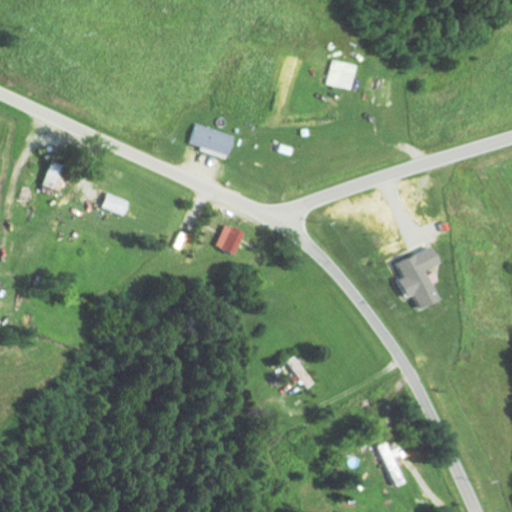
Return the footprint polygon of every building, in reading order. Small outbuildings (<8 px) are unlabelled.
[(325,85),(350,89),(353,64),(329,60),(325,85)] [(228,155),(234,136),(195,123),(189,142),(228,155)] [(62,190),(69,165),(51,160),(44,185),(62,190)] [(102,210),(124,216),(129,200),(106,194),(102,210)] [(215,245),(235,254),(245,232),(225,223),(215,245)] [(419,309),(437,301),(424,269),(439,263),(432,247),(394,263),(408,297),(413,294),(419,309)] [(284,362),(303,391),(314,383),(294,355),(284,362)] [(377,445),(389,487),(400,484),(388,441),(377,445)]
